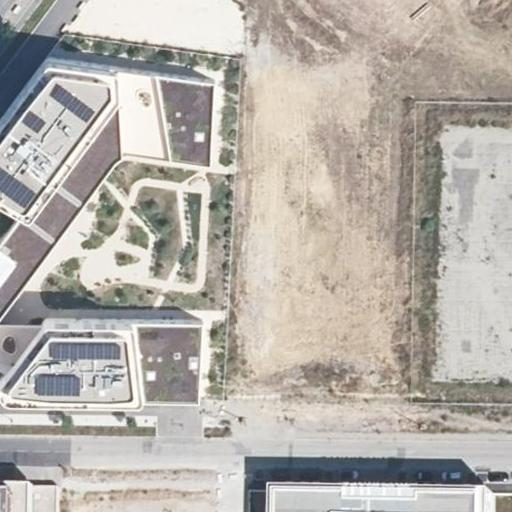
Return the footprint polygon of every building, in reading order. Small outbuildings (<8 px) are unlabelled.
[(245,0),(338,66),(357,39),(302,0),(245,0)] [(0,396),(200,399),(203,319),(48,317),(31,340),(0,338),(0,184),(55,113),(116,157),(122,153),(211,163),(215,80),(48,56),(0,119),(0,396)] [(344,103),(371,115),(382,91),(355,79),(344,103)] [(0,184),(0,311),(116,157),(55,113),(0,184)] [(366,186),(367,130),(336,129),(334,185),(366,186)] [(0,338),(31,340),(48,317),(0,315),(0,338)] [(0,511),(59,511),(60,487),(0,486),(0,511)] [(487,511),(487,503),(273,499),(272,511),(487,511)]
